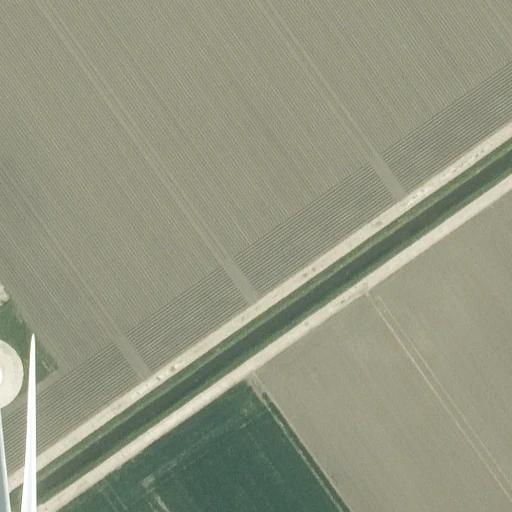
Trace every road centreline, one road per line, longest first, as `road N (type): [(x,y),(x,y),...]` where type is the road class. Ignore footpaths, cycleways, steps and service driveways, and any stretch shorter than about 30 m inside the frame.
road 1 (track): [(511,131),(0,492)]
road 2 (track): [(511,183),(46,511)]
